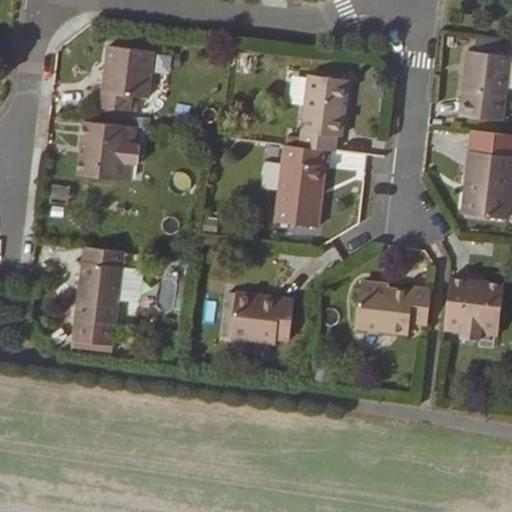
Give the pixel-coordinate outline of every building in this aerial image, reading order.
[(105,53),(95,113),(125,118),(128,103),(142,106),(150,60),(105,53)] [(462,56),(453,120),(496,125),(505,62),(462,56)] [(296,153),(323,156),(328,157),(329,146),(337,147),(346,93),(306,87),(296,153)] [(127,132),(82,127),(74,180),(116,186),(119,170),(133,172),(136,153),(123,151),(127,132)] [(296,153),(282,152),(270,231),(313,236),(321,184),(319,179),(323,156),(296,153)] [(456,214),(455,220),(503,226),(510,181),(463,174),(460,192),(464,192),(461,214),(456,214)] [(404,248),(404,272),(425,272),(425,248),(404,248)] [(122,258),(83,253),(72,325),(110,332),(113,310),(119,278),(122,258)] [(119,278),(113,310),(127,312),(135,303),(138,287),(132,280),(119,278)] [(402,324),(419,326),(423,292),(406,290),(405,293),(382,290),(372,289),(367,284),(357,283),(352,287),(347,329),(400,336),(402,324)] [(442,286),(437,331),(456,334),(456,348),(472,349),(475,337),(492,338),(499,293),(442,286)] [(230,304),(224,349),(269,356),(270,348),(282,350),(288,312),(230,304)] [(72,325),(71,334),(109,340),(110,332),(72,325)]
